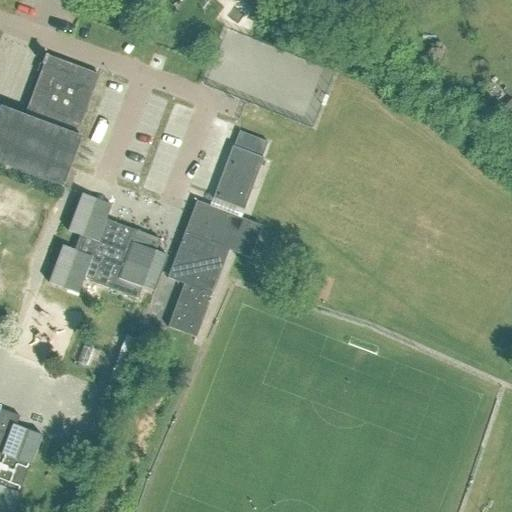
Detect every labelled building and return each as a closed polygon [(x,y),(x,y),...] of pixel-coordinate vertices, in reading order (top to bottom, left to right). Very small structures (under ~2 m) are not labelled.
[(0,107),(0,164),(62,188),(81,138),(76,136),(99,76),(44,55),(41,65),(43,65),(24,117),(0,107)] [(486,82),(475,93),(495,112),(506,101),(486,82)] [(511,118),(511,102),(509,102),(503,113),(511,118)] [(263,159),(262,158),(267,143),(239,133),(233,148),(232,147),(213,199),(244,211),(263,159)] [(77,296),(83,280),(137,301),(141,289),(153,293),(167,257),(155,252),(160,240),(106,220),(111,206),(80,195),(67,231),(79,236),(73,253),(60,249),(47,284),(77,296)] [(167,279),(184,285),(167,328),(196,339),(211,299),(232,243),(240,219),(197,202),(185,234),(167,279)] [(0,511),(13,511),(15,507),(17,503),(19,497),(17,496),(28,468),(30,468),(41,439),(36,436),(16,429),(17,426),(19,419),(0,411),(0,511)] [(94,458),(100,441),(76,432),(70,448),(94,458)]
